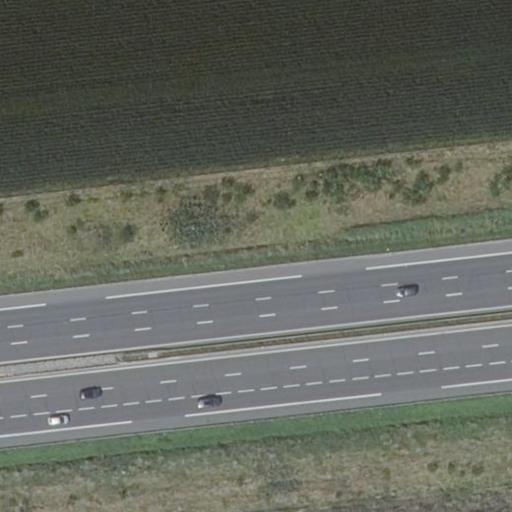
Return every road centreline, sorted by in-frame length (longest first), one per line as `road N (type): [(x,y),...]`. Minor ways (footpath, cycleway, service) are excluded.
road 1 (motorway): [(511,276),(0,335)]
road 2 (motorway): [(0,407),(511,350)]
